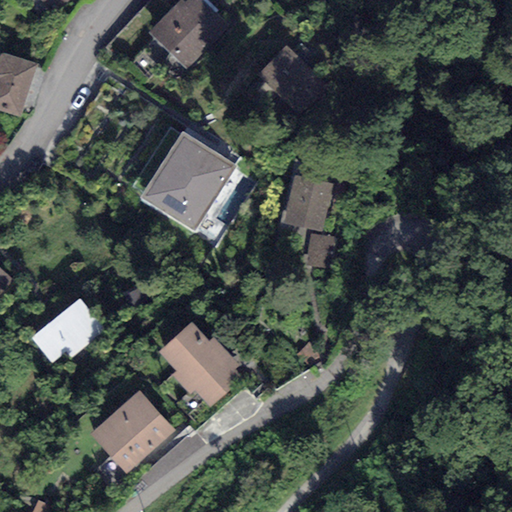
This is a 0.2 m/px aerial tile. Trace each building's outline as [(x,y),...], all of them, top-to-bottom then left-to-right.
[(181,0),(180,0),(148,32),(186,70),(228,29),(199,0),(186,0),(184,2),(181,0)] [(327,82),(284,46),(254,82),(297,118),(327,82)] [(0,111),(19,118),(36,63),(4,53),(1,54),(0,54),(0,111)] [(233,166),(180,133),(141,198),(194,231),(233,166)] [(342,194),(293,184),(276,260),(325,271),(342,194)] [(0,292),(12,280),(0,268),(0,292)] [(79,300),(31,337),(51,363),(65,352),(70,359),(104,332),(79,300)] [(191,323),(158,353),(175,371),(171,375),(190,395),(194,391),(210,408),(242,378),(234,370),(238,366),(212,338),(209,342),(191,323)] [(174,431),(139,392),(90,435),(125,474),(174,431)]
